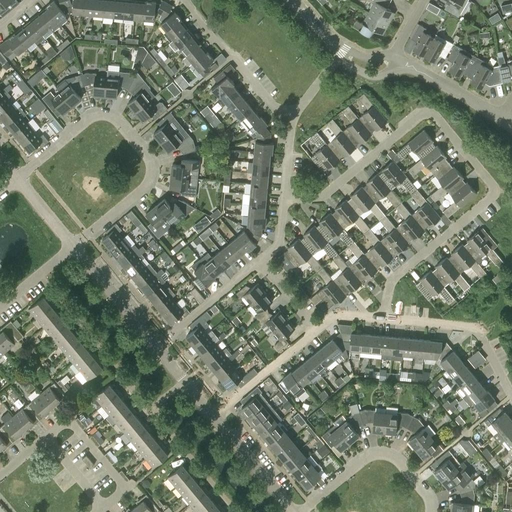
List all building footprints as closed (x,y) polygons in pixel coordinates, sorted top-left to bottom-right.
[(0,0),(0,8),(1,9),(0,10),(0,14),(2,17),(18,4),(14,0),(0,0)] [(54,0),(46,7),(61,25),(67,20),(64,16),(66,15),(60,8),(66,6),(64,0),(58,0),(56,2),(54,0)] [(72,13),(83,14),(84,0),(64,0),(66,6),(73,4),(72,13)] [(84,0),(83,14),(93,15),(94,0),(84,0)] [(94,0),(93,15),(103,16),(104,0),(94,0)] [(112,0),(104,0),(103,16),(113,17),(115,0),(112,0)] [(115,0),(113,17),(123,18),(125,1),(115,0)] [(148,1),(146,1),(144,20),(154,21),(155,11),(161,14),(167,3),(162,0),(160,5),(156,4),(156,2),(151,2),(151,1),(148,0),(148,1)] [(458,17),(467,0),(442,0),(447,3),(448,5),(445,10),(458,17)] [(125,1),(123,18),(134,19),(135,2),(125,1)] [(135,2),(134,19),(144,20),(146,1),(145,1),(145,3),(135,2)] [(376,2),(369,13),(387,23),(394,12),(376,2)] [(509,2),(499,5),(501,13),(511,11),(509,2)] [(160,24),(167,32),(181,20),(175,12),(173,13),(170,10),(172,6),(167,3),(161,14),(158,19),(162,22),(160,24)] [(53,32),(61,25),(46,7),(47,9),(39,15),(50,28),(53,32)] [(381,34),(387,23),(369,13),(363,24),(356,20),(352,26),(367,35),(370,28),(381,34)] [(498,13),(488,18),(492,24),(501,19),(498,13)] [(50,28),(39,15),(31,22),(42,34),(50,28)] [(181,20),(167,32),(173,40),(186,29),(180,22),(181,20)] [(42,34),(31,22),(24,28),(34,41),(37,45),(45,38),(42,34)] [(412,50),(423,56),(434,37),(431,35),(430,31),(419,25),(411,37),(416,40),(417,42),(412,50)] [(15,33),(26,47),(34,41),(24,28),(16,34),(15,33)] [(175,51),(180,48),(193,37),(186,29),(173,40),(169,44),(175,51)] [(18,54),(26,47),(15,33),(6,40),(8,42),(6,43),(4,42),(0,45),(0,47),(7,56),(15,50),(18,54)] [(186,56),(199,45),(193,37),(180,48),(186,56)] [(437,39),(434,37),(423,56),(434,62),(438,55),(441,54),(445,57),(453,44),(442,38),(437,39)] [(199,45),(186,56),(183,58),(189,66),(193,63),(207,52),(207,51),(205,53),(204,51),(199,45)] [(460,76),(462,73),(467,76),(478,57),(466,51),(455,45),(447,58),(452,60),(453,63),(448,70),(460,76)] [(44,52),(47,56),(49,59),(57,53),(51,46),(44,52)] [(68,46),(69,53),(72,52),(72,56),(77,56),(76,46),(68,46)] [(207,52),(193,63),(199,72),(204,77),(211,72),(210,70),(212,69),(214,70),(219,66),(215,62),(213,63),(212,61),(214,60),(207,52)] [(219,52),(213,58),(217,63),(224,58),(219,52)] [(157,53),(154,55),(161,63),(164,61),(157,53)] [(511,59),(506,61),(504,60),(503,56),(497,58),(498,62),(499,65),(502,77),(502,81),(511,79),(511,83),(511,59)] [(494,66),(478,57),(467,76),(473,79),(471,82),(482,89),(484,85),(489,88),(490,86),(493,88),(495,85),(495,84),(503,83),(501,77),(502,77),(499,65),(494,66)] [(164,61),(161,63),(167,71),(170,68),(164,61)] [(10,67),(6,62),(3,65),(2,65),(6,70),(10,67)] [(218,83),(212,88),(219,97),(234,84),(223,71),(214,78),(218,83)] [(117,97),(118,84),(124,84),(123,87),(128,90),(133,79),(128,76),(129,72),(119,72),(118,78),(107,77),(105,96),(117,97)] [(93,95),(105,96),(107,77),(95,76),(96,74),(86,73),(80,75),(84,86),(90,84),(89,81),(94,82),(93,95)] [(56,86),(60,92),(72,106),(81,99),(73,88),(77,84),(78,88),(84,86),(80,75),(63,80),(56,86)] [(24,94),(30,89),(24,81),(18,86),(24,94)] [(128,103),(136,112),(149,101),(149,100),(154,96),(150,91),(150,90),(150,88),(145,81),(134,90),(138,94),(128,103)] [(171,81),(165,85),(172,96),(178,91),(171,81)] [(180,86),(183,90),(189,84),(186,81),(180,86)] [(0,90),(0,98),(13,88),(10,84),(4,88),(1,91),(0,90)] [(233,85),(234,84),(219,97),(220,96),(223,100),(220,102),(223,106),(227,104),(239,93),(233,85)] [(13,88),(0,98),(0,113),(11,104),(7,99),(16,92),(13,88)] [(63,114),(72,106),(60,92),(54,96),(50,91),(42,98),(50,107),(54,104),(63,114)] [(239,93),(227,104),(233,112),(246,101),(239,93)] [(368,110),(358,118),(371,133),(375,130),(376,131),(387,121),(364,93),(358,98),(368,110)] [(42,111),(46,108),(39,99),(35,102),(42,111)] [(154,106),(149,101),(136,112),(143,121),(153,113),(157,117),(167,109),(162,102),(159,102),(154,106)] [(246,101),(233,112),(240,120),(253,109),(246,101)] [(11,104),(0,113),(0,116),(6,124),(23,111),(20,107),(16,110),(11,104)] [(352,123),(342,131),(355,146),(359,142),(360,144),(372,134),(371,133),(358,118),(348,106),(342,111),(352,123)] [(47,109),(43,113),(49,120),(53,117),(47,109)] [(253,109),(240,120),(247,128),(261,116),(259,117),(253,109)] [(23,111),(6,124),(14,133),(27,123),(22,118),(26,114),(23,111)] [(170,112),(160,121),(164,125),(153,134),(161,143),(175,131),(182,126),(170,112)] [(214,119),(209,113),(205,116),(210,123),(214,119)] [(268,125),(261,116),(247,128),(254,136),(255,135),(257,138),(271,134),(265,127),(268,125)] [(56,135),(64,129),(53,117),(49,120),(46,122),(56,135)] [(337,136),(327,144),(339,159),(344,155),(345,157),(356,147),(355,146),(342,131),(332,119),(326,124),(337,136)] [(27,123),(14,133),(22,143),(34,132),(27,123)] [(219,124),(214,128),(221,136),(225,132),(219,124)] [(182,126),(175,131),(161,143),(169,152),(179,144),(183,148),(193,140),(189,135),(182,126)] [(393,161),(394,162),(399,158),(400,159),(413,149),(421,159),(437,146),(436,147),(432,142),(433,141),(424,130),(396,153),(392,149),(387,153),(393,161)] [(39,138),(34,132),(22,143),(30,152),(35,147),(38,150),(48,141),(43,134),(39,138)] [(232,140),(228,135),(225,132),(221,136),(228,144),(232,140)] [(340,160),(339,159),(327,144),(316,132),(311,137),(321,149),(310,158),(313,160),(323,173),(328,168),(329,170),(340,160)] [(270,143),(271,134),(257,138),(257,142),(255,141),(254,152),(272,154),(273,143),(270,143)] [(413,175),(426,165),(434,175),(449,163),(445,158),(446,157),(437,146),(421,159),(408,169),(413,175)] [(270,164),(271,154),(272,154),(254,152),(253,162),(270,164)] [(186,165),(172,164),(171,176),(196,179),(197,171),(198,170),(199,161),(186,159),(186,165)] [(417,189),(408,178),(404,174),(394,162),(393,161),(382,170),(383,171),(378,175),(390,190),(391,190),(401,182),(411,194),(417,189)] [(252,173),(269,175),(270,164),(253,162),(252,173)] [(447,191),(462,179),(463,178),(454,166),(453,167),(449,163),(434,175),(442,185),(426,199),(429,204),(434,200),(435,201),(447,191)] [(251,184),(267,185),(269,175),(252,173),(251,184)] [(366,183),(367,184),(363,188),(362,188),(375,203),(385,195),(395,207),(401,202),(391,190),(390,190),(378,175),(377,174),(366,183)] [(197,188),(195,186),(196,179),(171,176),(170,188),(183,189),(183,195),(196,197),(197,188)] [(467,182),(466,183),(462,179),(447,191),(455,201),(443,211),(448,217),(476,193),(467,182)] [(250,194),(266,196),(267,185),(251,184),(250,194)] [(350,196),(351,197),(347,201),(359,216),(369,208),(379,220),(385,215),(375,203),(362,188),(363,188),(362,187),(350,196)] [(429,227),(440,218),(417,189),(411,194),(421,207),(411,215),(423,230),(424,230),(428,226),(429,227)] [(249,205),(265,206),(266,196),(250,194),(249,205)] [(176,202),(170,206),(164,199),(155,206),(171,225),(193,207),(182,201),(178,204),(176,202)] [(335,209),(336,210),(331,214),(343,229),(344,229),(353,221),(364,233),(370,228),(359,216),(347,201),(346,200),(335,209)] [(413,240),(425,231),(424,230),(423,230),(411,215),(401,202),(395,207),(405,220),(396,228),(395,228),(408,243),(412,239),(413,240)] [(265,206),(249,205),(248,215),(266,217),(264,216),(265,206)] [(165,232),(165,230),(171,225),(155,206),(146,214),(154,224),(150,228),(158,238),(165,232)] [(216,209),(209,213),(211,218),(218,213),(216,209)] [(137,218),(131,210),(126,214),(133,222),(137,218)] [(319,222),(320,223),(315,227),(328,242),(338,234),(348,246),(354,241),(344,229),(343,229),(331,214),(330,213),(319,222)] [(203,215),(191,225),(195,231),(208,221),(203,215)] [(262,227),(265,227),(266,217),(248,215),(247,226),(249,226),(249,230),(261,236),(262,227)] [(398,253),(409,244),(408,243),(395,228),(396,228),(385,215),(379,220),(390,233),(380,241),(392,256),(397,252),(398,253)] [(384,225),(380,221),(370,229),(374,234),(384,225)] [(108,235),(102,239),(110,249),(122,239),(118,233),(121,230),(116,223),(105,232),(108,235)] [(207,229),(210,233),(216,229),(212,225),(207,229)] [(304,236),(300,240),(299,240),(312,255),(322,247),(332,259),(338,254),(328,242),(315,227),(314,226),(303,235),(304,236)] [(382,266),(393,257),(392,256),(380,241),(370,228),(364,233),(374,246),(364,254),(376,269),(377,269),(381,265),(382,266)] [(256,245),(254,242),(261,236),(249,230),(246,232),(245,231),(237,237),(248,251),(256,245)] [(467,242),(463,245),(463,246),(475,261),(475,260),(478,263),(488,255),(496,265),(496,264),(498,267),(504,263),(501,260),(493,249),(497,245),(488,234),(483,238),(478,231),(467,241),(467,242)] [(248,251),(237,237),(228,244),(239,257),(247,250),(248,251)] [(117,258),(130,248),(122,239),(110,249),(117,258)] [(289,274),(306,260),(317,272),(322,267),(312,255),(299,240),(300,240),(299,239),(288,248),(288,249),(276,259),(289,274)] [(155,242),(151,246),(155,250),(160,246),(157,241),(155,242)] [(366,279),(377,270),(377,269),(376,269),(364,254),(354,241),(348,246),(358,259),(348,267),(361,282),(365,278),(366,279)] [(134,244),(130,248),(117,258),(125,267),(141,254),(146,250),(142,246),(139,249),(134,244)] [(239,257),(228,244),(220,251),(230,263),(239,257)] [(452,255),(447,258),(447,259),(459,274),(460,273),(464,270),(470,265),(480,278),(486,273),(478,263),(475,260),(475,261),(463,246),(463,245),(462,244),(451,254),(452,255)] [(168,256),(165,251),(160,255),(163,260),(168,256)] [(230,263),(220,251),(212,257),(222,270),(230,263)] [(214,277),(222,270),(212,257),(208,253),(200,260),(215,278),(214,277)] [(145,258),(141,254),(125,267),(133,276),(145,266),(149,263),(145,258)] [(351,292),(362,283),(361,282),(348,267),(338,254),(332,259),(343,272),(333,280),(332,280),(345,295),(350,291),(351,292)] [(436,268),(432,271),(431,272),(444,287),(444,286),(448,283),(454,278),(464,291),(470,286),(460,273),(459,274),(447,259),(447,258),(446,257),(435,266),(436,268)] [(195,280),(202,289),(215,278),(200,260),(192,266),(200,276),(195,280)] [(145,266),(133,276),(140,286),(157,272),(153,269),(150,272),(145,266)] [(335,305),(346,296),(345,295),(332,280),(333,280),(322,267),(317,272),(327,285),(317,293),(322,300),(315,306),(322,314),(334,304),(335,305)] [(157,272),(140,286),(148,295),(160,285),(161,285),(165,281),(161,276),(164,272),(161,269),(157,273),(157,272)] [(454,299),(444,286),(444,287),(431,272),(432,271),(431,270),(419,279),(420,281),(415,285),(428,300),(438,291),(449,304),(454,299)] [(500,274),(493,280),(497,285),(504,279),(507,277),(503,272),(500,274)] [(240,298),(243,296),(250,304),(265,292),(257,283),(249,290),(246,285),(236,293),(240,298)] [(160,285),(148,295),(156,304),(172,291),(169,287),(165,290),(161,285),(160,285)] [(200,304),(205,300),(195,288),(190,292),(200,304)] [(172,291),(156,304),(163,313),(176,303),(171,298),(175,295),(172,291)] [(264,308),(272,301),(265,292),(250,304),(258,313),(255,316),(259,321),(268,313),(264,308)] [(29,309),(36,318),(53,304),(50,301),(48,302),(44,297),(29,309)] [(180,309),(176,303),(163,313),(171,323),(182,314),(184,317),(190,312),(184,306),(180,309)] [(53,304),(36,318),(43,327),(59,315),(54,310),(56,308),(53,304)] [(211,317),(207,311),(190,325),(194,330),(186,337),(193,345),(207,334),(203,330),(209,325),(205,321),(211,317)] [(280,311),(272,317),(268,313),(259,321),(262,325),(266,323),(273,332),(287,320),(280,311)] [(59,315),(43,327),(51,336),(68,322),(65,318),(63,320),(59,315)] [(284,338),(295,329),(287,320),(273,332),(280,340),(274,346),(278,350),(288,342),(284,338)] [(0,344),(5,352),(24,336),(11,321),(0,329),(0,344)] [(68,322),(51,336),(58,345),(73,332),(69,327),(71,326),(68,322)] [(73,332),(58,345),(65,354),(82,339),(79,336),(77,337),(73,332)] [(332,339),(324,346),(334,359),(343,352),(342,351),(345,349),(343,342),(340,332),(332,339)] [(360,350),(362,334),(340,332),(343,342),(345,349),(349,349),(360,350)] [(207,334),(193,345),(200,354),(214,343),(207,334)] [(362,334),(360,350),(371,351),(372,335),(362,334)] [(383,336),(372,335),(371,351),(381,352),(383,336)] [(392,353),(393,337),(383,336),(381,352),(381,358),(390,359),(390,353),(392,353)] [(403,354),(402,354),(404,338),(393,337),(392,353),(391,359),(402,360),(403,354)] [(404,338),(402,354),(403,354),(413,355),(414,339),(404,338)] [(82,339),(65,354),(72,362),(88,350),(83,345),(85,343),(82,339)] [(414,339),(413,355),(423,356),(425,340),(414,339)] [(425,340),(423,356),(438,358),(441,351),(442,344),(436,343),(436,341),(425,340)] [(446,342),(441,351),(438,358),(440,361),(447,369),(460,359),(453,351),(446,342)] [(208,363),(221,352),(214,343),(200,354),(208,363)] [(334,359),(324,346),(316,353),(326,365),(334,359)] [(472,368),(484,360),(476,349),(465,357),(472,368)] [(88,350),(72,362),(80,371),(97,357),(94,353),(92,355),(88,350)] [(215,371),(228,360),(221,352),(208,363),(215,371)] [(326,365),(316,353),(308,359),(318,372),(322,377),(330,370),(326,365)] [(100,361),(97,357),(80,371),(87,380),(102,368),(98,362),(100,361)] [(299,366),(310,379),(318,372),(308,359),(299,366)] [(454,377),(466,367),(460,359),(447,369),(443,373),(446,377),(450,377),(451,379),(453,377),(454,377)] [(222,380),(235,369),(228,360),(215,371),(222,380)] [(291,373),(290,372),(302,387),(302,385),(310,379),(299,366),(291,373)] [(461,386),(473,375),(466,367),(454,377),(461,386)] [(243,376),(248,382),(258,373),(253,368),(243,376)] [(369,368),(368,374),(368,377),(379,378),(380,372),(373,371),(373,369),(369,368)] [(243,378),(235,369),(222,380),(229,389),(243,378)] [(306,390),(302,387),(290,372),(282,379),(283,380),(278,384),(286,393),(291,389),(297,397),(306,390)] [(473,375),(461,386),(456,389),(463,398),(468,394),(480,384),(473,375)] [(54,383),(40,394),(52,407),(55,404),(59,404),(59,405),(67,398),(54,383)] [(94,397),(102,406),(119,392),(116,388),(114,389),(109,384),(94,397)] [(480,384),(468,394),(463,398),(470,406),(473,403),(488,391),(487,391),(480,384)] [(430,390),(434,394),(440,389),(438,386),(435,388),(434,386),(430,390)] [(252,399),(241,408),(249,417),(267,402),(260,393),(262,392),(257,387),(248,394),(252,399)] [(440,389),(434,394),(437,397),(443,392),(440,389)] [(485,407),(494,399),(488,391),(473,403),(480,410),(477,412),(482,417),(488,412),(485,407)] [(119,392),(102,406),(109,414),(124,402),(120,397),(122,395),(119,392)] [(40,394),(27,405),(40,421),(48,414),(47,414),(48,411),(52,407),(40,394)] [(292,405),(287,400),(284,403),(282,405),(286,410),(292,405)] [(449,409),(454,405),(451,402),(450,403),(447,400),(442,404),(448,410),(449,409)] [(124,402),(109,414),(116,423),(133,409),(130,405),(128,407),(124,402)] [(267,402),(249,417),(256,426),(275,410),(267,402)] [(32,427),(40,421),(27,405),(14,416),(25,430),(29,426),(32,427)] [(488,426),(491,424),(498,432),(511,420),(505,412),(503,413),(499,408),(484,421),(488,426)] [(133,409),(116,423),(124,432),(139,420),(134,414),(136,413),(133,409)] [(373,422),(372,432),(384,434),(386,414),(375,413),(375,410),(365,409),(359,411),(363,424),(369,422),(373,422)] [(275,410),(256,426),(263,435),(277,423),(282,419),(275,410)] [(397,412),(397,415),(386,414),(384,434),(396,435),(397,425),(401,425),(407,428),(413,416),(407,413),(397,412)] [(298,413),(293,416),(297,421),(302,417),(298,413)] [(345,419),(347,421),(338,428),(351,444),(360,436),(353,429),(357,426),(353,413),(345,419)] [(14,416),(0,427),(13,443),(21,437),(20,436),(21,433),(25,430),(14,416)] [(425,427),(419,419),(413,416),(407,428),(412,431),(415,435),(407,441),(415,450),(430,437),(423,428),(425,427)] [(302,426),(306,422),(302,417),(297,421),(302,426)] [(139,420),(124,432),(131,441),(148,427),(145,423),(143,425),(139,420)] [(505,440),(511,434),(511,420),(498,432),(505,440)] [(283,424),(280,427),(277,423),(263,435),(270,443),(284,432),(287,430),(283,424)] [(343,453),(342,451),(351,444),(338,428),(335,425),(321,436),(338,457),(343,453)] [(306,429),(313,437),(316,435),(309,426),(306,429)] [(6,449),(13,443),(0,427),(0,450),(2,449),(5,449),(6,449)] [(148,427),(131,441),(138,450),(153,437),(149,432),(151,430),(148,427)] [(278,452),(291,441),(284,432),(270,443),(278,452)] [(153,437),(138,450),(145,458),(162,444),(159,440),(157,442),(153,437)] [(439,444),(437,446),(430,437),(415,450),(422,459),(430,453),(434,457),(443,449),(439,444)] [(319,448),(324,444),(320,439),(315,443),(319,448)] [(470,456),(477,450),(468,440),(467,441),(465,441),(463,440),(461,440),(459,442),(470,456)] [(291,441),(278,452),(285,461),(298,450),(291,441)] [(165,448),(162,444),(145,458),(153,467),(168,455),(164,450),(165,448)] [(330,451),(324,444),(319,448),(316,450),(322,457),(330,451)] [(481,451),(485,456),(490,452),(486,448),(481,451)] [(298,450),(285,461),(292,470),(306,459),(298,450)] [(494,457),(490,452),(485,456),(489,461),(494,457)] [(440,465),(433,472),(440,481),(455,468),(448,459),(450,458),(446,453),(436,460),(440,465)] [(94,465),(86,455),(82,459),(90,468),(94,465)] [(299,479),(313,467),(306,459),(292,470),(299,479)] [(324,481),(317,472),(322,467),(318,463),(313,467),(299,479),(307,488),(316,480),(320,485),(324,481)] [(459,488),(462,492),(473,488),(478,486),(471,478),(473,477),(461,463),(455,468),(440,481),(448,490),(454,484),(457,488),(459,487),(459,488)] [(495,468),(499,473),(504,469),(500,464),(495,468)] [(168,478),(175,487),(192,472),(189,469),(187,470),(183,465),(168,478)] [(507,473),(504,469),(499,473),(503,477),(507,473)] [(192,472),(175,487),(182,495),(197,483),(193,478),(195,476),(192,472)] [(197,483),(182,495),(190,504),(207,490),(204,486),(202,488),(197,483)] [(473,488),(462,492),(460,492),(462,498),(461,503),(451,502),(450,511),(470,511),(471,504),(474,504),(475,494),(473,488)] [(207,490),(190,504),(196,511),(197,511),(212,500),(208,495),(210,494),(207,490)] [(138,504),(134,508),(137,511),(156,511),(159,510),(146,494),(138,500),(139,501),(138,504)] [(212,500),(197,511),(215,511),(221,508),(218,504),(216,505),(212,500)]
